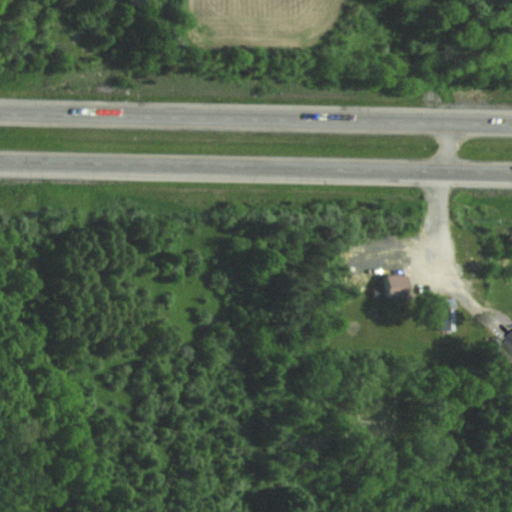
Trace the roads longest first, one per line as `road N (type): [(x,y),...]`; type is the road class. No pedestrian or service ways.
road 1 (trunk): [(511,124),(0,114)]
road 2 (trunk): [(0,163),(511,172)]
